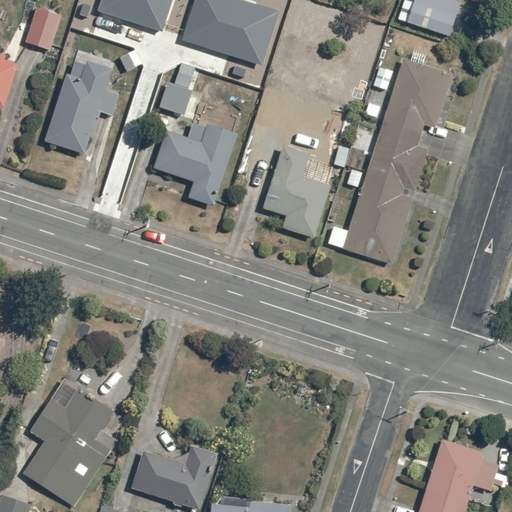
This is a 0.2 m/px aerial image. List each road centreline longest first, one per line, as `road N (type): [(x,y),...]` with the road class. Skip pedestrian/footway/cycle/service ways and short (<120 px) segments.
road 1 (unclassified): [(0,217),(406,349)]
road 2 (residential): [(511,128),(440,360)]
road 3 (residential): [(351,511),(406,349)]
